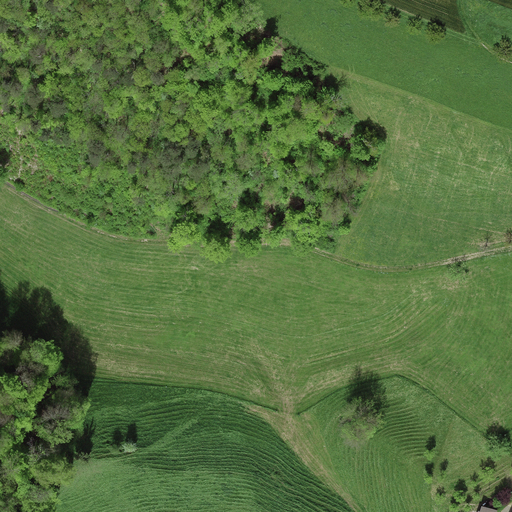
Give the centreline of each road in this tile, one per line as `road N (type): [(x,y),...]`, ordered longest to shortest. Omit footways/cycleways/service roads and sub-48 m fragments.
road 1 (track): [(0,170),(117,231),(294,243),(394,269),(511,247)]
road 2 (track): [(482,49),(368,0)]
